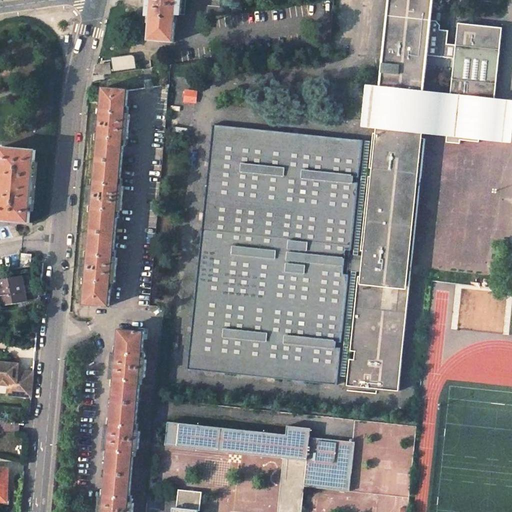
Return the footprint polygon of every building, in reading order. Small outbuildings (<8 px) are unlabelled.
[(148,0),(147,15),(151,16),(149,40),(174,42),(176,14),(181,15),(182,0),(148,0)] [(386,0),(377,87),(449,94),(455,45),(447,44),(448,30),(440,30),(441,25),(437,21),(432,20),(433,0),(386,0)] [(457,23),(455,45),(449,94),(495,99),(503,28),(457,23)] [(129,55),(112,58),(114,72),(137,69),(135,58),(135,57),(135,56),(134,56),(134,55),(133,55),(132,55),(131,55),(129,55)] [(511,139),(511,101),(495,99),(449,94),(377,87),(364,86),(360,129),(375,131),(423,136),(423,135),(446,137),(445,143),(460,145),(461,141),(480,143),(480,141),(511,144),(511,139)] [(129,90),(104,88),(101,115),(97,115),(95,133),(100,133),(98,160),(122,162),(125,139),(129,139),(131,114),(127,114),(129,90)] [(183,102),(196,103),(197,90),(184,89),(183,102)] [(363,140),(214,125),(188,369),(337,385),(350,261),(351,256),(363,140)] [(423,136),(375,131),(373,141),(370,168),(375,168),(374,177),(370,176),(362,251),(366,251),(366,257),(351,256),(350,261),(365,263),(364,269),(360,268),(351,351),(356,351),(355,359),(350,359),(348,386),(399,391),(423,136)] [(36,151),(1,148),(0,163),(0,173),(2,174),(0,193),(0,219),(29,222),(36,151)] [(122,162),(98,160),(95,187),(91,186),(89,204),(93,205),(91,232),(116,234),(118,210),(122,211),(124,186),(120,186),(122,162)] [(116,234),(91,232),(89,259),(84,258),(83,276),(87,276),(85,304),(110,306),(112,282),(116,282),(118,258),(114,257),(116,234)] [(21,267),(30,265),(31,255),(22,254),(21,267)] [(23,276),(0,280),(0,296),(5,295),(7,305),(27,302),(23,276)] [(145,331),(120,329),(118,353),(114,353),(112,378),(116,378),(114,402),(138,404),(141,377),(146,377),(147,359),(142,359),(145,331)] [(19,364),(0,362),(0,384),(8,385),(16,386),(15,395),(31,397),(33,377),(17,375),(18,371),(19,364)] [(7,395),(15,395),(16,386),(8,385),(7,395)] [(138,404),(114,402),(112,425),(108,425),(105,449),(109,450),(107,473),(132,475),(134,448),(139,449),(141,431),(136,430),(138,404)] [(287,434),(169,421),(166,445),(284,458),(307,460),(310,437),(311,428),(288,425),(287,434)] [(355,442),(310,437),(307,460),(304,486),(313,487),(350,491),(355,442)] [(307,460),(284,458),(278,511),(301,511),(304,486),(307,460)] [(0,468),(0,500),(5,501),(6,487),(8,487),(8,468),(0,468)] [(403,511),(408,470),(390,468),(387,495),(383,494),(381,511),(403,511)] [(132,475),(107,473),(105,497),(101,496),(99,511),(133,511),(134,503),(130,502),(132,475)] [(202,492),(179,489),(177,508),(173,508),(172,511),(197,511),(198,510),(200,511),(202,492)]
